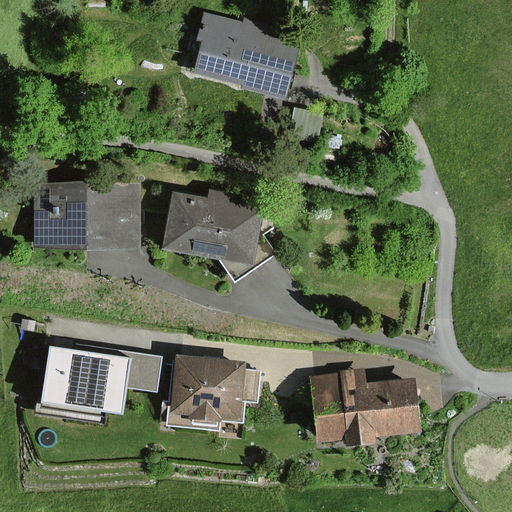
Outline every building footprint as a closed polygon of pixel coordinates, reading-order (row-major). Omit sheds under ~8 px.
[(243,22),(204,13),(197,41),(203,42),(195,73),(243,85),(242,89),(287,101),(301,46),(271,39),(275,26),(244,18),(243,22)] [(98,106),(100,78),(73,75),(71,103),(98,106)] [(319,143),(324,113),(295,108),(290,138),(319,143)] [(342,137),(326,135),(324,147),(340,150),(342,137)] [(142,248),(142,183),(35,184),(35,249),(142,248)] [(208,199),(173,192),(163,250),(255,266),(266,209),(230,203),(232,194),(210,190),(208,199)] [(157,393),(163,358),(76,344),(75,352),(48,348),(40,404),(122,417),(126,389),(157,393)] [(247,362),(175,355),(169,414),(188,416),(188,420),(194,421),(193,423),(216,425),(217,423),(222,424),(222,420),(245,422),(247,402),(258,403),(262,371),(246,370),(247,362)] [(368,383),(366,369),(342,371),(342,373),(310,376),(317,444),(344,441),(345,449),(375,446),(374,439),(422,434),(416,379),(368,383)] [(304,414),(294,412),(292,423),(302,425),(304,414)]
